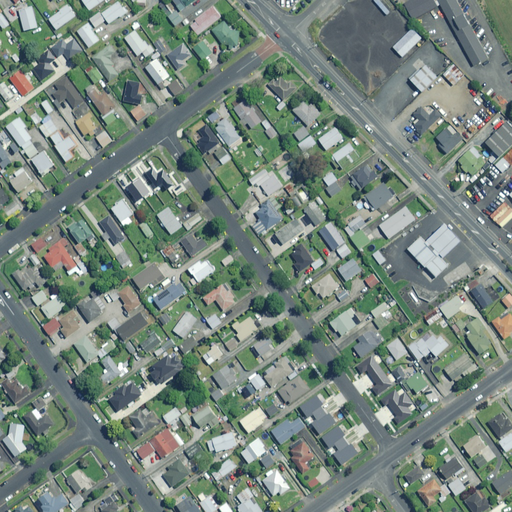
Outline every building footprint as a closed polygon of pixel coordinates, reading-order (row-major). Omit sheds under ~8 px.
[(104,0),(82,0),(90,11),(104,0)] [(172,0),(182,12),(197,0),(172,0)] [(437,8),(433,0),(411,0),(405,3),(413,20),(437,8)] [(456,0),(437,0),(441,5),(473,67),(488,59),(456,0)] [(123,8),(119,2),(102,14),(110,24),(120,16),(121,17),(128,12),(124,7),(123,8)] [(69,7),(68,5),(67,5),(59,11),(60,11),(49,19),(57,30),(76,16),(72,11),(73,10),(70,6),(69,7)] [(38,28),(33,7),(19,10),(24,31),(38,28)] [(221,17),(213,7),(196,21),(196,22),(191,26),(198,35),(221,17)] [(183,20),(174,9),(172,11),(173,13),(169,17),(176,26),(183,20)] [(20,20),(14,11),(10,14),(16,23),(20,20)] [(106,21),(100,13),(90,19),(96,28),(106,21)] [(1,14),(0,14),(0,25),(3,29),(9,25),(1,14)] [(237,47),(240,31),(225,21),(212,32),(223,44),(230,45),(229,49),(233,50),(234,46),(237,47)] [(99,41),(91,29),(93,28),(90,23),(88,24),(77,32),(89,48),(99,41)] [(422,38),(412,28),(393,46),(402,56),(422,38)] [(146,57),(155,51),(150,45),(149,46),(145,41),(144,42),(135,31),(125,38),(138,56),(143,53),(146,57)] [(152,57),(154,60),(161,55),(160,54),(167,50),(160,40),(154,44),(159,51),(152,57)] [(212,53),(203,41),(194,48),(203,60),(212,53)] [(192,55),(184,44),(168,55),(178,70),(186,65),(183,61),(192,55)] [(116,52),(111,45),(93,58),(109,82),(120,75),(108,58),(116,52)] [(170,76),(158,60),(146,68),(159,85),(170,76)] [(66,68),(62,64),(52,72),(57,79),(64,74),(62,71),(66,68)] [(437,76),(425,64),(410,79),(421,91),(437,76)] [(464,75),(453,64),(443,74),(454,84),(464,75)] [(104,78),(96,68),(87,74),(95,84),(104,78)] [(26,77),(21,70),(10,78),(24,97),(35,89),(29,81),(31,79),(29,75),(26,77)] [(288,85),(279,75),(268,85),(283,102),(297,89),(291,82),(288,85)] [(84,102),(66,77),(47,90),(55,101),(53,102),(58,109),(62,107),(60,104),(67,99),(74,109),(84,102)] [(140,83),(128,81),(124,102),(141,105),(143,94),(138,93),(140,83)] [(183,90),(177,81),(168,87),(175,96),(183,90)] [(14,97),(5,82),(0,85),(0,91),(7,102),(14,97)] [(108,125),(117,119),(113,114),(116,112),(114,110),(116,108),(105,92),(100,96),(95,89),(88,94),(104,117),(103,118),(108,125)] [(249,98),(234,110),(240,119),(238,121),(243,127),(248,123),(252,129),(261,122),(268,130),(265,132),(271,139),(277,134),(261,113),(249,98)] [(311,104),(306,98),(293,111),(309,126),(321,114),(311,104)] [(54,111),(47,100),(42,104),(49,114),(54,111)] [(91,109),(87,103),(79,108),(84,114),(91,109)] [(502,110),(504,114),(511,109),(511,107),(510,105),(502,110)] [(147,115),(140,106),(131,112),(138,121),(147,115)] [(431,115),(422,107),(414,115),(419,120),(414,125),(423,135),(442,116),(436,110),(431,115)] [(42,121),(34,111),(29,115),(36,125),(42,121)] [(220,117),(217,111),(208,117),(212,123),(220,117)] [(90,113),(88,115),(76,122),(84,136),(96,128),(91,119),(93,118),(90,113)] [(58,130),(48,116),(42,121),(44,125),(40,127),(47,137),(58,130)] [(21,147),(30,141),(32,139),(24,128),(26,127),(20,118),(7,127),(21,147)] [(217,135),(231,152),(234,150),(231,146),(241,138),(226,118),(215,127),(219,133),(217,135)] [(511,147),(511,125),(508,122),(487,141),(501,157),(511,147)] [(223,165),(232,160),(224,148),(220,150),(219,148),(221,147),(207,126),(200,130),(204,137),(200,140),(201,143),(199,145),(205,154),(209,152),(210,154),(217,150),(218,152),(216,154),(223,165)] [(310,134),(304,127),(294,134),(300,141),(310,134)] [(343,139),(336,128),(319,140),(327,150),(343,139)] [(465,140),(453,128),(438,141),(449,154),(465,140)] [(106,131),(97,137),(104,148),(113,141),(106,131)] [(65,141),(59,132),(51,137),(56,145),(55,146),(66,162),(74,157),(70,151),(77,146),(71,138),(65,141)] [(316,144),(311,136),(298,145),(304,153),(316,144)] [(30,141),(21,147),(24,150),(21,152),(23,155),(25,153),(30,159),(39,153),(30,141)] [(14,162),(0,142),(0,165),(3,170),(14,162)] [(360,157),(349,144),(332,157),(335,161),(333,162),(337,169),(341,166),(343,169),(360,157)] [(488,166),(472,148),(459,160),(475,178),(488,166)] [(511,163),(511,148),(495,164),(503,172),(511,163)] [(57,169),(45,151),(32,160),(43,176),(51,171),(52,173),(57,169)] [(371,173),(366,166),(354,174),(353,172),(348,175),(358,191),(378,178),(374,171),(371,173)] [(33,183),(23,168),(8,178),(18,193),(33,183)] [(394,174),(390,169),(385,174),(389,179),(394,174)] [(268,173),(265,170),(250,180),(253,186),(257,183),(260,188),(262,186),(269,196),(282,187),(271,171),(268,173)] [(329,186),(336,182),(338,180),(332,172),(323,178),(329,186)] [(176,186),(174,184),(176,182),(170,174),(159,181),(164,189),(169,186),(170,187),(171,186),(173,189),(176,186)] [(388,190),(383,183),(364,198),(374,212),(395,196),(390,189),(388,190)] [(145,208),(161,196),(163,194),(155,184),(142,194),(139,190),(133,195),(144,209),(145,208)] [(311,198),(303,187),(297,192),(305,202),(311,198)] [(11,200),(3,189),(0,191),(0,210),(4,208),(3,205),(11,200)] [(324,202),(320,196),(316,199),(320,205),(324,202)] [(162,197),(146,209),(151,216),(167,204),(162,197)] [(134,214),(124,200),(112,209),(125,227),(132,222),(129,217),(134,214)] [(277,210),(269,200),(255,212),(261,220),(253,226),(260,236),(283,218),(277,210)] [(326,219),(313,202),(304,210),(316,227),(326,219)] [(21,209),(18,205),(6,214),(9,218),(21,209)] [(415,220),(406,207),(380,226),(389,239),(415,220)] [(183,227),(169,208),(158,215),(163,223),(161,225),(163,228),(166,226),(171,235),(183,227)] [(184,224),(188,231),(193,227),(193,226),(202,219),(198,214),(184,224)] [(125,239),(110,216),(101,222),(107,232),(102,236),(106,241),(111,238),(116,246),(125,239)] [(360,216),(349,224),(351,226),(345,230),(360,250),(370,242),(360,229),(366,224),(360,216)] [(95,238),(82,219),(68,228),(80,244),(87,239),(89,242),(95,238)] [(305,230),(297,219),(276,234),(284,245),(305,230)] [(153,234),(145,222),(140,225),(148,237),(153,234)] [(345,242),(331,223),(320,231),(333,251),(345,242)] [(456,243),(440,226),(422,242),(438,260),(456,243)] [(198,243),(192,235),(182,242),(193,257),(208,246),(203,240),(198,243)] [(417,237),(404,249),(431,279),(444,268),(438,260),(422,242),(417,237)] [(31,245),(37,254),(48,246),(42,238),(31,245)] [(56,273),(65,266),(68,271),(67,272),(70,276),(76,271),(80,276),(84,274),(74,260),(73,260),(64,248),(68,244),(64,239),(52,248),(47,251),(49,253),(43,257),(52,270),(53,269),(56,273)] [(315,263),(302,245),(295,249),(297,252),(292,255),(298,263),(296,265),(301,272),(312,264),(316,270),(324,264),(320,259),(315,263)] [(351,253),(346,245),(337,250),(343,259),(351,253)] [(132,263),(124,251),(115,257),(122,269),(132,263)] [(386,261),(379,251),(373,255),(380,265),(386,261)] [(179,260),(174,254),(168,258),(172,264),(179,260)] [(234,260),(231,255),(222,261),(226,266),(234,260)] [(74,260),(84,274),(89,270),(79,256),(74,260)] [(362,271),(354,259),(339,269),(347,281),(362,271)] [(202,261),(190,269),(195,277),(190,281),(193,286),(216,271),(209,260),(203,264),(202,261)] [(166,279),(155,263),(133,278),(141,290),(150,284),(152,288),(166,279)] [(40,287),(47,282),(46,281),(50,278),(44,270),(40,273),(35,267),(23,276),(19,270),(12,275),(24,291),(36,282),(40,287)] [(379,282),(373,274),(365,281),(371,289),(379,282)] [(320,293),(324,299),(328,296),(329,297),(334,294),(333,293),(339,288),(330,275),(312,287),(318,294),(320,293)] [(470,290),(479,284),(476,280),(464,288),(467,291),(470,289),(470,290)] [(187,292),(180,283),(175,287),(173,284),(153,298),(161,310),(187,292)] [(484,309),(494,302),(485,290),(486,289),(482,283),(471,291),(484,309)] [(237,302),(225,284),(202,299),(207,306),(216,300),(223,311),(237,302)] [(121,291),(119,289),(110,295),(114,302),(121,297),(126,304),(124,306),(129,313),(141,305),(128,286),(121,291)] [(101,311),(107,308),(100,297),(104,294),(100,289),(92,294),(95,299),(81,308),(91,323),(103,314),(101,311)] [(349,296),(345,290),(341,293),(337,296),(341,302),(349,296)] [(48,299),(42,291),(32,298),(38,306),(48,299)] [(70,304),(62,293),(58,296),(56,293),(51,297),(53,300),(42,308),(49,319),(70,304)] [(511,305),(511,297),(509,294),(502,300),(509,308),(511,305)] [(464,305),(457,296),(440,308),(448,319),(460,310),(459,309),(464,305)] [(388,324),(383,317),(381,314),(388,309),(384,303),(372,312),(377,319),(374,321),(379,329),(388,324)] [(356,317),(350,309),(331,323),(341,337),(357,326),(352,319),(356,317)] [(77,317),(73,311),(60,321),(65,328),(61,330),(67,338),(81,328),(74,319),(77,317)] [(198,320),(187,312),(174,331),(184,338),(198,320)] [(511,332),(511,313),(511,312),(502,318),(500,317),(493,322),(504,338),(511,332)] [(121,327),(115,318),(108,323),(114,331),(109,334),(114,341),(121,336),(124,341),(148,324),(140,313),(121,327)] [(171,320),(166,313),(158,319),(163,326),(171,320)] [(222,323),(215,315),(207,321),(213,329),(222,323)] [(258,329),(250,318),(240,325),(238,322),(233,326),(239,334),(237,335),(241,341),(258,329)] [(44,327),(49,335),(51,337),(58,332),(56,330),(61,327),(55,319),(44,327)] [(449,325),(445,319),(440,323),(443,328),(449,325)] [(486,330),(478,319),(467,327),(471,333),(467,336),(480,355),(493,346),(483,332),(486,330)] [(466,327),(461,320),(454,325),(459,332),(466,327)] [(379,346),(369,332),(358,339),(361,343),(354,348),(362,358),(379,346)] [(143,347),(139,350),(141,353),(145,350),(148,353),(162,343),(155,334),(141,344),(143,347)] [(431,338),(428,334),(416,344),(415,343),(409,348),(420,361),(432,351),(436,357),(449,346),(441,337),(437,340),(434,336),(431,338)] [(273,343),(268,336),(254,345),(262,357),(272,350),(269,346),(273,343)] [(92,359),(94,362),(98,359),(96,357),(99,355),(87,337),(75,344),(87,363),(92,359)] [(198,345),(193,337),(182,345),(187,353),(198,345)] [(174,338),(150,358),(163,375),(187,353),(174,338)] [(238,346),(232,339),(225,345),(231,352),(238,346)] [(137,349),(132,341),(125,345),(131,353),(133,352),(137,349)] [(115,348),(111,343),(98,353),(101,358),(115,348)] [(223,355),(216,345),(212,348),(213,350),(203,356),(209,365),(223,355)] [(462,374),(466,379),(473,374),(469,369),(474,365),(465,354),(445,369),(453,380),(462,374)] [(99,378),(105,386),(120,376),(121,378),(125,375),(124,373),(126,371),(122,366),(118,369),(110,356),(102,362),(109,372),(99,378)] [(295,369),(286,356),(262,374),(272,388),(288,376),(291,380),(306,369),(302,364),(295,369)] [(378,371),(373,363),(365,369),(370,377),(369,378),(375,386),(371,389),(373,392),(379,388),(389,402),(394,399),(400,406),(408,401),(396,384),(389,388),(386,383),(387,383),(379,371),(378,371)] [(237,380),(228,366),(213,376),(223,390),(237,380)] [(266,385),(258,372),(249,378),(257,391),(266,385)] [(430,388),(419,372),(403,384),(409,392),(413,388),(417,394),(422,390),(424,393),(430,388)] [(23,390),(13,376),(8,380),(2,384),(16,404),(31,393),(27,387),(23,390)] [(309,390),(299,376),(278,391),(286,402),(288,401),(290,404),(309,390)] [(145,401),(143,398),(138,401),(125,383),(110,394),(115,401),(120,398),(128,409),(134,404),(137,408),(146,402),(145,401)] [(183,394),(178,388),(175,391),(180,397),(183,394)] [(224,396),(219,389),(212,395),(217,401),(224,396)] [(147,392),(147,391),(142,395),(146,401),(151,397),(147,392)] [(49,404),(43,396),(34,402),(41,410),(49,404)] [(325,411),(316,397),(305,405),(310,412),(305,416),(316,432),(321,428),(314,419),(325,411)] [(279,412),(274,404),(266,410),(271,417),(279,412)] [(209,423),(212,428),(219,423),(221,425),(229,420),(226,415),(218,421),(208,407),(193,418),(201,428),(209,423)] [(267,417),(260,407),(240,421),(249,433),(264,423),(263,420),(267,417)] [(181,414),(176,408),(164,417),(169,424),(181,414)] [(43,418),(37,410),(33,413),(31,411),(23,416),(38,436),(43,432),(45,435),(49,432),(47,430),(54,425),(47,415),(43,418)] [(146,418),(140,410),(130,417),(138,428),(133,432),(138,439),(160,423),(153,413),(146,418)] [(511,432),(511,424),(503,412),(488,422),(501,441),(499,442),(506,452),(511,448),(511,433),(511,432)] [(186,427),(192,423),(189,419),(191,418),(188,413),(180,418),(186,427)] [(344,436),(343,436),(349,432),(338,415),(332,419),(335,425),(324,432),(337,451),(346,446),(344,443),(345,443),(345,442),(346,442),(346,441),(346,440),(346,439),(346,438),(345,437),(344,436)] [(305,427),(299,418),(291,424),(288,420),(272,431),(281,445),(305,427)] [(23,443),(24,425),(11,424),(10,435),(3,440),(7,446),(9,449),(16,457),(27,449),(24,444),(23,443)] [(236,432),(235,428),(227,431),(228,434),(207,441),(211,451),(216,450),(217,453),(237,446),(232,433),(236,432)] [(181,446),(169,429),(137,451),(143,460),(157,451),(162,459),(181,446)] [(358,435),(354,430),(350,433),(354,438),(358,435)] [(487,448),(479,436),(464,446),(472,458),(487,448)] [(268,451),(259,439),(241,452),(250,464),(268,451)] [(302,439),(290,447),(292,450),(290,451),(294,456),(291,459),(303,475),(310,469),(306,463),(315,457),(302,439)] [(488,463),(482,454),(474,460),(480,468),(488,463)] [(274,463),(269,455),(257,464),(260,468),(264,465),(266,469),(274,463)] [(465,470),(455,457),(440,469),(447,479),(455,474),(456,476),(465,470)] [(236,467),(230,459),(212,473),(218,481),(236,467)] [(190,475),(179,460),(168,468),(170,470),(163,475),(172,488),(190,475)] [(425,476),(419,467),(405,476),(411,485),(425,476)] [(290,489),(276,468),(267,474),(269,477),(263,481),(274,496),(279,492),(281,495),(290,489)] [(86,492),(92,487),(89,484),(90,483),(79,470),(66,481),(77,494),(83,489),(86,492)] [(511,486),(511,472),(510,471),(493,483),(501,495),(511,486)] [(232,478),(225,482),(228,488),(236,484),(232,478)] [(320,484),(316,478),(308,484),(312,490),(320,484)] [(466,489),(459,479),(449,486),(456,496),(466,489)] [(439,498),(442,502),(446,500),(444,498),(451,493),(445,485),(440,488),(434,480),(418,491),(429,507),(437,501),(434,497),(441,492),(443,495),(439,498)] [(254,496),(248,488),(237,496),(243,504),(238,507),(241,511),(262,511),(257,504),(255,505),(250,499),(254,496)] [(54,501),(48,492),(39,499),(44,505),(41,507),(43,511),(57,511),(70,503),(64,494),(54,501)] [(482,500),(477,493),(465,501),(473,511),(484,511),(491,507),(485,498),(482,500)] [(86,504),(79,494),(71,501),(77,510),(86,504)] [(201,511),(190,496),(177,505),(181,511),(201,511)] [(213,511),(218,509),(209,497),(200,503),(206,511),(213,511)] [(296,501),(293,497),(285,503),(288,507),(296,501)] [(239,506),(233,498),(229,501),(234,509),(239,506)] [(103,510),(103,511),(118,511),(117,510),(119,509),(114,502),(103,510)]
